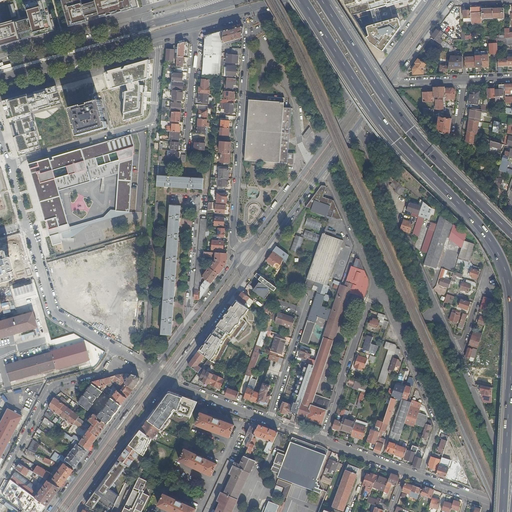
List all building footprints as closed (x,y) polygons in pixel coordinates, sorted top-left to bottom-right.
[(0,46),(54,31),(45,0),(34,0),(26,2),(30,19),(4,26),(0,13),(0,46)] [(99,15),(100,18),(137,8),(134,0),(94,0),(95,0),(95,2),(83,5),(81,0),(62,0),(61,0),(69,27),(87,22),(86,19),(99,15)] [(367,37),(370,42),(383,51),(401,27),(399,19),(398,18),(383,22),(380,9),(410,1),(411,0),(343,0),(350,8),(354,15),(371,10),(375,25),(368,27),(368,29),(369,36),(367,37)] [(481,6),(471,6),(471,11),(471,18),(471,19),(482,18),(482,9),(481,6)] [(504,8),(493,9),(493,19),(504,18),(504,8)] [(493,9),(482,9),(482,18),(482,19),(493,19),(493,9)] [(244,28),(242,27),(224,32),(223,43),(233,41),(233,42),(233,43),(234,43),(239,41),(239,39),(243,38),(244,28)] [(444,33),(438,29),(431,38),(437,42),(439,38),(444,33)] [(223,43),(224,32),(212,35),(212,45),(211,55),(222,56),(222,53),(223,50),(223,46),(223,43)] [(465,32),(461,32),(461,34),(461,40),(465,40),(472,40),(472,35),(465,36),(465,32)] [(490,54),(498,53),(497,41),(497,39),(496,39),(496,42),(495,42),(495,44),(489,44),(490,54)] [(434,46),(441,51),(444,48),(440,44),(437,42),(434,46)] [(175,50),(167,49),(166,60),(174,61),(175,50)] [(222,56),(211,55),(204,54),(203,75),(220,76),(221,65),(222,59),(222,58),(222,56)] [(221,65),(228,65),(228,62),(233,62),(233,63),(238,64),(239,55),(227,54),(227,62),(223,61),(224,59),(222,59),(221,65)] [(448,68),(463,68),(463,58),(463,57),(456,57),(452,56),(451,56),(449,66),(448,68)] [(466,68),(476,67),(475,57),(466,58),(466,68)] [(424,68),(426,65),(418,59),(415,63),(416,64),(413,69),(413,75),(424,74),(424,68)] [(498,72),(502,72),(502,66),(508,66),(508,59),(498,59),(498,72)] [(149,60),(106,73),(111,89),(127,84),(129,91),(125,92),(124,113),(138,109),(140,81),(148,78),(149,62),(149,60)] [(237,67),(228,66),(227,76),(236,77),(237,67)] [(176,72),(173,72),(172,82),(173,82),(183,82),(183,72),(176,72)] [(236,85),(236,79),(228,78),(227,85),(226,85),(225,90),(233,91),(233,85),(236,85)] [(183,82),(173,82),(173,89),(176,89),(180,90),(183,90),(184,82),(183,82)] [(209,88),(209,85),(202,85),(202,87),(200,87),(199,93),(210,93),(211,88),(209,88)] [(505,85),(499,85),(499,89),(496,90),(496,101),(500,101),(500,97),(503,97),(503,90),(505,90),(505,85)] [(3,101),(8,119),(13,118),(32,113),(62,104),(56,86),(3,101)] [(434,88),(434,92),(434,97),(438,97),(438,100),(436,100),(436,105),(434,105),(434,109),(444,111),(443,97),(445,97),(445,89),(445,87),(434,88)] [(453,88),(445,89),(445,97),(445,99),(454,100),(456,91),(453,88)] [(495,89),(487,89),(487,98),(496,98),(495,89)] [(175,91),(174,90),(173,100),(182,101),(183,91),(180,91),(175,91)] [(473,91),(472,90),(471,92),(469,104),(471,104),(478,105),(480,91),(478,91),(473,91)] [(226,103),(234,104),(235,100),(234,100),(234,97),(235,97),(235,92),(226,91),(226,92),(222,91),(221,102),(226,103)] [(434,92),(422,93),(423,102),(434,101),(434,100),(434,97),(434,92)] [(209,104),(209,94),(199,94),(199,102),(204,102),(204,104),(209,104)] [(285,98),(269,97),(268,101),(250,100),(245,160),(262,162),(262,168),(287,170),(287,163),(291,164),(292,153),(288,153),(292,108),(284,108),(285,98)] [(99,100),(69,109),(77,136),(107,127),(99,100)] [(162,111),(170,111),(171,112),(171,111),(181,112),(182,103),(172,103),(172,107),(166,107),(166,108),(165,108),(165,101),(163,101),(162,111)] [(234,113),(234,104),(226,103),(226,112),(234,113)] [(471,108),(469,119),(479,122),(480,122),(482,110),(479,109),(477,109),(471,108)] [(200,109),(199,119),(208,119),(208,110),(200,109)] [(170,111),(169,121),(180,122),(181,112),(171,112),(170,111)] [(15,124),(10,126),(19,156),(41,150),(38,140),(40,139),(32,113),(13,118),(15,124)] [(437,132),(449,136),(452,118),(445,118),(439,117),(437,132)] [(199,119),(198,126),(206,127),(207,127),(208,119),(199,119)] [(469,119),(468,131),(474,133),(477,133),(479,122),(469,119)] [(312,132),(310,127),(303,136),(307,139),(312,132)] [(41,135),(43,146),(71,140),(69,130),(41,135)] [(180,132),(170,131),(170,140),(180,141),(180,132)] [(468,131),(466,142),(473,145),(474,133),(468,131)] [(59,233),(71,230),(70,226),(59,190),(118,173),(116,210),(130,212),(134,144),(131,134),(28,163),(53,244),(61,241),(59,233)] [(195,146),(195,150),(205,150),(206,138),(198,138),(198,142),(195,142),(195,146)] [(180,142),(171,141),(171,149),(179,150),(179,146),(180,142)] [(222,153),(231,154),(231,143),(220,142),(220,153),(222,153)] [(511,148),(510,152),(506,151),(505,155),(504,154),(503,155),(508,157),(511,158),(511,148)] [(170,152),(169,161),(179,162),(180,153),(170,152)] [(230,163),(231,154),(222,153),(221,163),(230,163)] [(499,170),(501,171),(511,174),(511,171),(505,168),(508,157),(503,155),(502,159),(499,170)] [(220,178),(229,178),(230,169),(220,169),(219,178),(220,178)] [(493,186),(491,192),(501,195),(503,190),(499,188),(502,180),(499,178),(501,171),(499,170),(494,184),(496,185),(496,187),(493,186)] [(158,175),(157,186),(158,186),(202,189),(203,189),(204,178),(203,178),(203,179),(159,176),(159,175),(158,175)] [(228,184),(229,178),(220,178),(219,183),(220,183),(219,190),(225,191),(226,184),(228,184)] [(399,184),(394,180),(390,185),(395,189),(399,184)] [(402,193),(406,189),(399,184),(394,191),(400,196),(402,194),(403,194),(403,193),(402,193)] [(322,185),(306,206),(312,209),(312,210),(338,219),(342,217),(334,200),(323,196),(327,187),(326,185),(322,185)] [(217,202),(227,203),(227,199),(228,194),(218,193),(217,202)] [(425,218),(428,219),(432,209),(423,202),(422,207),(419,214),(419,216),(425,218)] [(407,211),(413,212),(419,214),(422,207),(419,206),(410,203),(407,211)] [(227,205),(216,204),(216,213),(225,214),(225,207),(227,207),(227,205)] [(181,206),(171,205),(170,206),(171,206),(162,333),(161,333),(161,334),(172,335),(172,334),(171,334),(178,244),(181,207),(181,206)] [(130,213),(130,212),(116,210),(111,210),(103,217),(70,226),(71,230),(59,233),(61,241),(74,242),(74,238),(70,238),(89,225),(130,213)] [(428,254),(425,264),(437,268),(447,236),(451,223),(441,215),(437,226),(428,254)] [(323,221),(309,216),(305,226),(320,231),(323,221)] [(418,218),(413,235),(418,237),(425,218),(419,216),(418,218)] [(226,218),(216,217),(215,225),(224,226),(225,220),(226,220),(226,218)] [(413,223),(404,220),(401,230),(410,233),(413,223)] [(422,251),(428,254),(437,226),(431,224),(422,251)] [(454,225),(449,238),(453,241),(458,228),(454,225)] [(196,285),(201,286),(202,281),(202,278),(202,276),(203,266),(203,263),(204,256),(204,252),(206,239),(206,236),(207,228),(201,227),(198,256),(198,260),(196,285)] [(458,228),(453,241),(462,247),(464,241),(466,235),(458,228)] [(315,240),(317,234),(306,230),(304,236),(315,240)] [(127,233),(115,237),(128,285),(140,282),(127,233)] [(329,320),(333,310),(322,306),(325,296),(325,295),(322,294),(325,284),(328,285),(344,240),(327,234),(327,233),(326,233),(325,234),(324,233),(323,237),(308,278),(305,287),(313,289),(314,285),(319,287),(317,291),(318,291),(308,320),(304,331),(312,334),(318,316),(329,320)] [(299,252),(304,238),(296,235),(291,250),(299,252)] [(223,250),(224,241),(213,240),(212,250),(223,250)] [(462,247),(459,257),(469,260),(472,252),(474,244),(464,241),(462,247)] [(4,245),(0,246),(0,279),(13,275),(4,245)] [(277,247),(275,249),(288,258),(289,256),(277,247)] [(288,258),(275,249),(273,252),(283,259),(283,261),(286,262),(288,258)] [(93,250),(80,254),(85,272),(98,268),(93,250)] [(227,253),(204,252),(204,256),(212,257),(212,254),(216,255),(216,260),(215,259),(213,262),(214,263),(210,268),(219,274),(226,264),(227,253)] [(273,252),(266,261),(268,263),(273,267),(275,264),(278,263),(281,265),(283,261),(283,259),(273,252)] [(354,267),(364,271),(361,263),(360,260),(356,259),(354,267)] [(201,286),(200,299),(212,283),(219,274),(210,268),(203,263),(203,266),(207,269),(202,276),(202,278),(205,281),(201,286)] [(354,267),(351,266),(346,282),(353,284),(350,294),(362,298),(366,286),(365,281),(368,280),(364,271),(354,267)] [(480,269),(473,266),(470,274),(473,275),(472,277),(477,279),(480,269)] [(276,292),(278,288),(261,276),(255,285),(250,282),(248,286),(266,299),(273,290),(276,292)] [(449,288),(451,281),(442,278),(440,285),(449,288)] [(476,283),(467,280),(466,283),(463,282),(461,289),(465,290),(465,291),(469,292),(471,285),(475,286),(476,283)] [(322,423),(330,399),(315,394),(333,341),(334,341),(350,294),(353,284),(346,282),(345,287),(341,285),(333,310),(329,320),(315,361),(314,365),(297,415),(307,418),(313,420),(322,423)] [(325,295),(325,296),(327,296),(331,286),(328,285),(325,284),(322,294),(325,295)] [(249,298),(243,292),(237,300),(244,305),(249,298)] [(274,296),(273,298),(271,304),(270,306),(286,311),(288,306),(277,302),(278,298),(274,296)] [(484,297),(480,308),(486,310),(490,312),(491,308),(494,300),(484,297)] [(249,298),(244,305),(248,308),(254,301),(249,298)] [(123,300),(121,331),(138,332),(140,301),(123,300)] [(244,305),(237,300),(199,351),(205,356),(209,358),(212,361),(218,365),(229,343),(230,343),(234,338),(235,338),(247,323),(243,317),(249,309),(248,308),(244,305)] [(459,307),(468,310),(470,303),(461,300),(459,307)] [(269,310),(267,316),(265,321),(262,328),(268,330),(272,319),(276,309),(270,307),(269,310)] [(281,311),(276,309),(272,319),(275,320),(275,322),(277,323),(281,311)] [(285,315),(286,312),(281,311),(277,323),(282,324),(285,315)] [(5,319),(0,320),(0,336),(35,327),(31,312),(5,319)] [(452,312),(449,320),(458,323),(460,316),(456,314),(456,313),(452,312)] [(459,324),(458,327),(462,329),(467,315),(463,314),(460,324),(459,324)] [(285,315),(282,324),(292,328),(295,318),(285,315)] [(478,323),(485,326),(488,319),(480,316),(480,318),(479,318),(478,320),(479,320),(478,323)] [(379,320),(373,319),(372,321),(371,321),(370,325),(377,328),(379,323),(378,323),(379,320)] [(309,345),(312,334),(304,331),(301,342),(309,345)] [(363,350),(373,353),(375,345),(371,344),(373,337),(367,335),(363,350)] [(478,337),(473,335),(469,347),(476,349),(477,349),(478,347),(474,346),(476,341),(480,342),(481,338),(478,337)] [(285,340),(276,337),(271,351),(281,355),(285,340)] [(84,342),(51,351),(51,352),(55,369),(56,370),(90,360),(84,342)] [(378,382),(385,384),(388,373),(389,372),(393,358),(394,355),(396,348),(395,345),(386,342),(384,348),(389,350),(378,382)] [(256,345),(251,359),(245,375),(251,377),(262,347),(256,345)] [(475,358),(477,351),(476,350),(468,348),(466,357),(470,358),(472,353),(474,354),(473,357),(475,358)] [(314,365),(315,361),(309,359),(311,352),(302,349),(302,350),(301,349),(301,350),(300,351),(300,352),(301,352),(299,357),(308,360),(307,363),(314,365)] [(205,356),(199,351),(189,365),(189,366),(195,370),(198,372),(201,369),(197,366),(205,356)] [(10,381),(55,369),(51,352),(6,365),(10,381)] [(368,359),(358,356),(354,368),(362,370),(363,368),(365,368),(368,359)] [(393,358),(389,372),(390,372),(391,370),(394,371),(395,366),(397,367),(398,365),(400,366),(400,364),(399,360),(393,358)] [(307,363),(304,362),(303,366),(305,366),(303,371),(301,371),(300,375),(302,375),(300,380),(298,379),(296,383),(299,384),(297,389),(295,388),(293,392),(296,393),(291,405),(288,413),(293,415),(293,414),(297,415),(314,365),(307,363)] [(208,384),(213,374),(204,370),(200,378),(204,380),(203,381),(208,384)] [(119,374),(115,375),(122,381),(126,384),(134,389),(140,380),(138,377),(128,373),(119,374)] [(224,379),(214,375),(210,384),(220,388),(224,379)] [(485,378),(472,376),(476,385),(481,386),(483,386),(485,378)] [(111,382),(110,377),(91,382),(93,384),(101,390),(103,388),(107,391),(105,393),(107,394),(110,390),(106,387),(105,384),(109,383),(111,382)] [(257,381),(251,378),(248,386),(251,387),(250,389),(254,390),(257,381)] [(492,388),(492,380),(485,378),(483,386),(490,387),(492,388)] [(127,398),(134,389),(126,384),(123,388),(119,385),(112,381),(113,385),(114,385),(119,392),(127,398)] [(363,384),(355,381),(355,382),(354,385),(352,390),(357,392),(358,390),(361,391),(363,384)] [(101,390),(93,384),(90,387),(89,387),(87,390),(87,391),(84,395),(83,395),(81,398),(81,399),(79,402),(89,409),(93,403),(92,403),(97,397),(98,397),(102,391),(101,390)] [(263,384),(260,393),(259,394),(261,394),(258,403),(267,406),(269,399),(271,400),(272,397),(270,396),(270,395),(267,394),(270,386),(263,384)] [(121,405),(127,398),(119,392),(114,385),(113,387),(117,391),(112,398),(121,405)] [(251,387),(248,386),(244,398),(250,400),(254,390),(250,389),(251,387)] [(383,423),(388,425),(396,399),(395,399),(396,396),(402,398),(402,397),(405,389),(401,388),(395,386),(394,389),(390,400),(383,422),(383,423)] [(405,389),(402,397),(407,399),(411,387),(409,387),(406,386),(405,389)] [(483,386),(481,386),(480,390),(480,391),(482,391),(481,393),(481,394),(488,395),(490,387),(483,386)] [(236,400),(239,392),(235,390),(234,391),(228,388),(225,396),(236,400)] [(257,391),(254,390),(250,400),(256,402),(259,394),(260,393),(257,393),(257,391)] [(112,398),(107,394),(105,393),(104,394),(108,397),(107,397),(110,399),(107,404),(108,405),(103,411),(102,410),(98,416),(99,417),(101,419),(108,424),(121,405),(112,398)] [(191,418),(197,402),(183,396),(183,397),(171,393),(169,393),(168,394),(148,419),(161,429),(174,412),(191,418)] [(360,393),(356,404),(361,406),(365,395),(360,393)] [(59,400),(54,397),(51,402),(58,407),(62,403),(59,400)] [(394,440),(393,443),(397,445),(404,424),(407,416),(409,410),(410,406),(411,402),(406,401),(402,399),(391,431),(396,433),(394,440)] [(420,410),(422,404),(421,403),(412,400),(411,402),(410,406),(420,410)] [(58,407),(51,402),(49,407),(52,409),(55,412),(58,407)] [(288,413),(291,405),(283,402),(280,411),(284,413),(285,412),(288,413)] [(62,403),(58,407),(64,411),(68,407),(65,405),(62,403)] [(64,411),(58,407),(55,412),(54,413),(55,413),(56,412),(61,416),(64,411)] [(68,407),(64,411),(70,416),(74,411),(72,411),(68,407)] [(0,460),(21,420),(23,416),(9,408),(0,425),(0,460)] [(70,416),(64,411),(61,416),(66,420),(65,421),(66,421),(70,416)] [(74,411),(70,416),(76,420),(78,418),(80,416),(77,414),(74,411)] [(234,425),(201,412),(196,425),(230,437),(234,425)] [(101,433),(108,424),(101,419),(100,421),(98,419),(99,417),(98,416),(94,413),(89,421),(94,424),(90,429),(89,428),(90,427),(90,426),(84,422),(82,425),(86,427),(89,430),(99,437),(101,433)] [(425,428),(426,423),(427,419),(428,418),(426,415),(419,413),(417,419),(415,424),(425,428)] [(76,420),(70,416),(66,421),(67,422),(68,421),(73,425),(74,423),(76,420)] [(414,427),(415,424),(417,419),(416,419),(407,416),(404,424),(414,427)] [(45,418),(42,422),(51,429),(54,424),(45,418)] [(339,429),(347,431),(351,421),(347,420),(343,418),(342,421),(339,429)] [(141,429),(141,430),(152,438),(154,440),(157,435),(161,430),(161,429),(148,419),(141,429)] [(82,425),(76,420),(74,423),(84,430),(86,427),(82,425)] [(339,430),(339,429),(342,421),(341,420),(340,422),(335,420),(333,428),(334,428),(339,430)] [(351,421),(347,431),(352,433),(355,424),(356,422),(351,421)] [(376,444),(380,430),(383,423),(383,422),(378,421),(375,430),(371,429),(367,441),(376,444)] [(433,427),(433,426),(426,423),(425,428),(421,437),(427,439),(427,437),(428,435),(431,427),(433,427)] [(254,435),(259,425),(256,424),(255,428),(253,427),(254,426),(251,425),(246,435),(251,437),(247,446),(248,447),(253,437),(254,435)] [(352,433),(351,435),(351,436),(357,438),(358,437),(362,439),(366,428),(355,424),(352,433)] [(270,451),(278,432),(259,425),(254,435),(261,438),(261,439),(262,440),(263,438),(270,441),(270,442),(268,443),(265,449),(269,451),(270,451)] [(99,437),(89,430),(84,438),(83,437),(81,439),(74,435),(73,438),(89,450),(99,437)] [(152,438),(141,430),(129,445),(139,453),(144,456),(152,438)] [(175,436),(180,439),(183,432),(178,430),(175,436)] [(374,451),(381,454),(385,439),(381,438),(383,431),(380,430),(376,444),(375,446),(374,451)] [(73,438),(69,435),(67,438),(73,442),(72,443),(76,446),(71,452),(81,460),(89,450),(73,438)] [(255,438),(253,437),(248,447),(245,456),(249,458),(256,441),(255,438)] [(33,439),(28,450),(30,450),(35,453),(40,444),(33,439)] [(442,455),(447,441),(442,439),(438,451),(441,452),(441,454),(442,455)] [(271,467),(272,467),(271,471),(278,474),(316,489),(315,492),(320,494),(322,490),(319,489),(320,486),(318,485),(318,484),(317,484),(318,481),(317,480),(327,456),(290,442),(287,453),(277,449),(276,454),(271,467)] [(385,450),(394,454),(397,445),(393,443),(390,442),(389,445),(388,444),(385,450)] [(129,445),(119,459),(127,465),(129,467),(129,466),(139,453),(129,445)] [(403,457),(404,457),(407,449),(397,445),(394,454),(396,454),(400,456),(403,457)] [(413,462),(416,455),(418,447),(413,445),(411,451),(407,450),(404,459),(413,462)] [(185,448),(180,460),(212,475),(217,464),(185,448)] [(81,460),(71,452),(66,458),(63,456),(62,457),(56,452),(54,455),(60,459),(65,463),(74,470),(81,460)] [(419,468),(422,459),(419,457),(419,456),(416,455),(413,462),(412,465),(419,468)] [(250,473),(255,460),(249,458),(245,456),(244,456),(240,464),(234,462),(229,473),(235,476),(227,494),(221,492),(217,500),(223,503),(219,511),(213,509),(211,511),(231,511),(246,481),(249,473),(250,473)] [(34,464),(23,457),(19,463),(31,470),(34,465),(34,464)] [(58,463),(50,460),(46,457),(44,461),(56,466),(58,463)] [(438,470),(439,465),(441,460),(431,457),(427,467),(438,470)] [(119,459),(86,504),(93,508),(98,501),(112,511),(119,495),(110,488),(111,487),(113,488),(114,488),(115,486),(115,483),(115,482),(117,479),(127,465),(119,459)] [(334,461),(330,459),(327,467),(329,468),(332,469),(335,470),(338,462),(335,461),(334,461)] [(211,511),(234,463),(228,460),(204,511),(203,511),(211,511)] [(31,470),(19,463),(16,469),(26,476),(28,473),(29,473),(31,474),(33,471),(31,470)] [(61,488),(74,470),(65,463),(56,476),(50,472),(37,465),(36,466),(34,472),(44,478),(47,479),(50,475),(54,478),(51,482),(61,488)] [(359,468),(349,464),(347,470),(346,471),(333,506),(343,511),(359,468)] [(436,474),(445,478),(448,468),(439,465),(438,470),(436,474)] [(36,487),(15,472),(11,479),(32,494),(36,487)] [(44,478),(34,472),(31,476),(40,483),(44,478)] [(370,475),(367,473),(363,485),(366,486),(366,488),(365,490),(371,493),(373,487),(377,478),(378,476),(373,474),(373,476),(370,475)] [(277,478),(315,492),(316,489),(278,474),(277,478)] [(400,477),(391,474),(389,480),(388,482),(392,483),(393,483),(393,484),(397,485),(400,477)] [(134,511),(136,509),(142,511),(150,495),(144,492),(142,492),(146,485),(148,480),(140,477),(123,511),(134,511)] [(44,478),(40,483),(45,486),(49,481),(47,479),(44,478)] [(383,480),(377,478),(373,487),(384,491),(387,485),(388,482),(389,480),(384,478),(383,480)] [(292,485),(278,479),(276,485),(285,488),(282,496),(287,498),(292,485)] [(47,506),(61,488),(51,482),(49,481),(45,486),(36,498),(38,499),(47,506)] [(408,493),(410,494),(413,486),(405,483),(402,491),(408,493)] [(410,496),(418,499),(419,496),(421,489),(413,486),(410,494),(410,496)] [(431,498),(434,490),(426,487),(426,489),(424,489),(423,490),(422,494),(431,498)] [(164,493),(158,505),(172,511),(194,511),(196,509),(164,493)] [(378,506),(381,500),(381,499),(379,498),(378,500),(369,497),(367,502),(372,504),(376,505),(378,506)] [(440,500),(432,498),(430,507),(438,509),(440,500)] [(388,510),(389,506),(383,504),(384,501),(381,500),(378,506),(384,509),(388,510)] [(265,511),(277,511),(280,505),(269,501),(265,511)] [(461,503),(454,501),(453,504),(452,509),(458,511),(461,503)] [(450,511),(452,509),(453,504),(445,502),(442,510),(443,511),(446,511),(445,511),(450,511)] [(357,503),(354,511),(360,511),(363,505),(357,503)]
